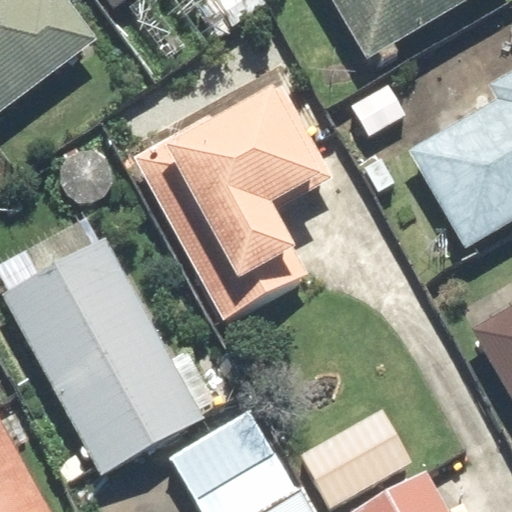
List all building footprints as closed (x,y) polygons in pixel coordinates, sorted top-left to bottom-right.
[(51,0),(0,0),(0,119),(90,51),(51,0)] [(93,0),(105,15),(125,0),(93,0)] [(316,0),(362,74),(482,0),(316,0)] [(276,98),(214,131),(210,124),(129,167),(220,335),(310,287),(274,222),(328,193),(276,98)] [(511,101),(404,165),(462,261),(511,231),(511,101)] [(90,261),(1,308),(96,482),(184,434),(90,261)] [(511,318),(477,337),(511,402),(511,318)] [(300,471),(324,511),(343,511),(405,474),(375,425),(300,471)] [(0,511),(40,511),(0,441),(0,511)] [(425,511),(416,495),(384,511),(425,511)]
